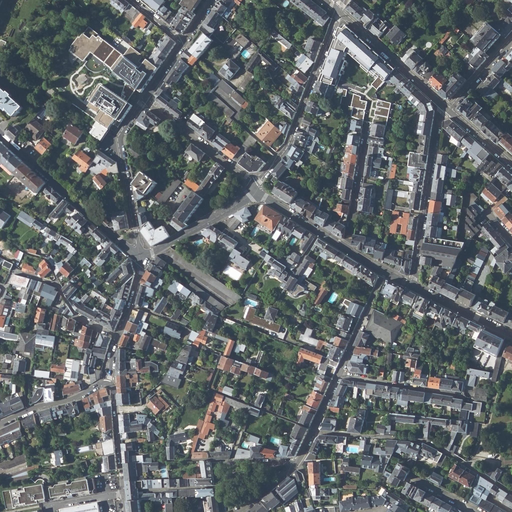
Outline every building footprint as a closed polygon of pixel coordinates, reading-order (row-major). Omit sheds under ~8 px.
[(130,4),(124,0),(112,0),(124,10),(130,4)] [(147,0),(145,4),(157,15),(164,6),(161,3),(160,1),(158,0),(147,0)] [(184,7),(192,13),(201,0),(173,0),(179,4),(184,7)] [(220,0),(220,1),(228,8),(229,7),(231,8),(234,11),(236,12),(238,10),(233,6),(230,6),(234,0),(220,0)] [(291,0),(291,1),(302,9),(309,0),(291,0)] [(309,0),(302,9),(313,18),(320,8),(309,0)] [(349,0),(346,10),(360,22),(369,12),(365,8),(363,10),(353,1),(352,1),(350,0),(349,0)] [(220,1),(214,10),(223,17),(224,18),(228,21),(234,11),(231,8),(229,7),(228,8),(220,1)] [(129,22),(132,25),(141,14),(130,4),(124,10),(133,18),(129,22)] [(165,22),(182,35),(196,15),(192,13),(184,7),(175,20),(173,18),(170,15),(172,13),(164,6),(157,15),(165,22)] [(313,18),(323,25),(330,17),(326,14),(327,13),(320,8),(313,18)] [(214,10),(205,24),(213,29),(215,30),(219,24),(217,23),(220,19),(222,20),(223,21),(224,18),(223,17),(214,10)] [(360,22),(369,30),(379,19),(370,11),(369,12),(360,22)] [(495,22),(491,25),(501,35),(505,38),(511,30),(511,13),(510,11),(506,15),(506,18),(501,24),(498,24),(495,22)] [(482,50),(485,53),(501,35),(491,25),(477,13),(461,32),(478,47),(482,50)] [(131,30),(133,28),(134,26),(136,28),(138,26),(142,29),(147,23),(143,19),(145,17),(141,14),(132,25),(129,28),(131,30)] [(384,32),(390,25),(386,22),(384,24),(379,19),(369,30),(378,39),(384,32)] [(394,42),(399,45),(407,36),(392,23),(390,25),(384,32),(392,39),(390,41),(393,44),(394,42)] [(147,30),(151,33),(156,27),(153,24),(148,29),(147,30)] [(206,35),(207,36),(213,29),(205,24),(200,30),(206,35)] [(395,70),(346,25),(344,28),(340,27),(319,81),(330,84),(337,87),(347,55),(351,54),(363,64),(361,66),(368,73),(370,71),(377,79),(371,84),(373,86),(377,89),(385,81),(395,70)] [(273,29),(271,32),(279,37),(278,39),(288,47),(285,51),(287,53),(293,44),(273,29)] [(62,77),(60,76),(57,81),(59,83),(66,88),(67,87),(82,98),(92,86),(94,87),(96,85),(98,81),(99,81),(98,75),(98,74),(95,72),(97,70),(96,69),(97,68),(98,69),(101,66),(100,65),(101,63),(102,64),(104,61),(103,60),(105,59),(106,60),(108,56),(107,55),(108,54),(109,53),(107,51),(108,50),(100,44),(98,46),(94,43),(95,42),(92,40),(92,41),(82,33),(79,36),(78,35),(69,47),(70,48),(68,51),(78,59),(78,60),(71,69),(70,69),(63,78),(62,77)] [(244,48),(250,41),(241,33),(235,39),(239,43),(235,47),(233,46),(228,52),(235,59),(241,52),(238,49),(241,45),(244,48)] [(314,62),(315,63),(323,43),(320,40),(317,38),(312,34),(307,49),(312,51),(311,54),(309,53),(307,56),(309,57),(314,62)] [(197,58),(199,59),(205,52),(207,49),(213,41),(207,36),(206,35),(191,52),(197,58)] [(137,42),(141,45),(145,39),(142,36),(137,42)] [(168,37),(164,42),(162,46),(158,43),(155,47),(167,56),(176,43),(168,37)] [(125,42),(121,39),(120,41),(122,43),(120,44),(112,38),(107,44),(131,63),(126,70),(123,67),(118,73),(121,76),(113,87),(123,94),(129,86),(136,77),(140,80),(136,86),(144,91),(152,79),(145,74),(144,76),(139,73),(148,60),(146,58),(139,53),(137,55),(131,50),(133,48),(128,44),(125,42)] [(440,51),(444,55),(448,50),(444,46),(440,51)] [(152,53),(164,62),(167,56),(155,47),(151,52),(152,53)] [(479,53),(486,60),(489,56),(485,53),(482,50),(478,47),(475,49),(473,51),(471,54),(472,55),(475,57),(475,56),(478,53),(479,53)] [(195,68),(197,66),(193,63),(197,58),(191,52),(187,49),(182,57),(195,68)] [(246,69),(250,73),(253,69),(254,69),(261,62),(260,61),(261,59),(263,60),(265,62),(264,63),(270,67),(275,62),(274,61),(260,49),(246,69)] [(402,60),(414,70),(422,61),(423,59),(412,50),(402,60)] [(152,64),(159,69),(164,62),(152,53),(149,58),(147,57),(146,58),(148,60),(152,64)] [(466,67),(473,74),(483,63),(475,56),(475,57),(472,55),(471,54),(471,53),(469,55),(469,57),(463,64),(465,66),(466,67)] [(475,56),(483,63),(486,60),(479,53),(478,53),(475,56)] [(227,56),(231,60),(241,69),(243,67),(228,54),(227,56)] [(297,66),(306,73),(314,62),(309,57),(307,56),(304,54),(298,61),(300,62),(297,66)] [(179,73),(183,76),(190,67),(181,59),(174,68),(179,73)] [(71,69),(78,60),(74,61),(70,64),(62,77),(63,78),(70,69),(71,69)] [(230,81),(241,69),(231,60),(220,73),(230,81)] [(509,72),(511,67),(511,63),(510,62),(508,65),(502,60),(493,70),(502,78),(508,71),(509,72)] [(422,74),(430,81),(437,72),(427,63),(425,64),(422,61),(414,70),(420,76),(422,74)] [(159,69),(152,64),(147,71),(154,76),(159,69)] [(464,74),(469,78),(473,74),(466,67),(465,66),(461,71),(464,74)] [(165,82),(167,83),(171,77),(174,80),(177,77),(179,73),(174,68),(165,82)] [(295,79),(303,86),(308,79),(297,70),(292,77),(295,79)] [(395,70),(385,81),(389,85),(391,82),(393,84),(395,83),(398,86),(404,78),(395,70)] [(502,78),(493,70),(491,73),(493,74),(500,82),(505,85),(504,86),(511,93),(511,92),(511,86),(502,78)] [(433,87),(440,93),(446,87),(444,85),(448,80),(439,71),(437,72),(430,81),(435,86),(433,87)] [(237,92),(242,96),(252,82),(255,77),(250,73),(237,92)] [(284,77),(294,85),(297,87),(293,92),(301,99),(305,88),(303,86),(295,79),(292,77),(288,73),(284,77)] [(440,93),(447,100),(450,99),(469,78),(464,74),(461,76),(458,73),(451,81),(453,83),(449,87),(447,85),(446,87),(440,93)] [(209,80),(214,85),(217,77),(213,74),(209,80)] [(483,82),(476,89),(483,95),(491,103),(498,95),(493,90),(500,82),(493,74),(485,83),(483,82)] [(397,87),(409,98),(417,89),(404,78),(398,86),(397,87)] [(229,95),(230,94),(234,90),(223,80),(221,81),(218,86),(229,95)] [(326,97),(330,84),(321,82),(318,81),(314,92),(326,97)] [(133,107),(102,86),(87,107),(118,128),(133,107)] [(377,89),(373,86),(365,95),(372,101),(378,99),(376,98),(372,97),(375,93),(377,89)] [(0,103),(15,117),(23,108),(10,97),(11,96),(8,93),(7,95),(0,87),(0,103)] [(175,92),(170,100),(171,101),(173,100),(176,94),(178,91),(175,89),(173,91),(175,92)] [(191,100),(193,101),(200,91),(197,89),(195,92),(196,93),(195,94),(194,93),(190,100),(191,100)] [(424,136),(431,137),(435,112),(431,102),(417,89),(409,98),(408,99),(417,107),(421,114),(418,135),(424,136)] [(230,94),(242,105),(241,106),(245,109),(250,103),(242,96),(237,92),(234,90),(230,94)] [(208,98),(230,118),(235,113),(212,92),(208,98)] [(170,100),(162,94),(160,96),(170,104),(171,101),(170,100)] [(352,95),(344,94),(343,107),(351,107),(352,95)] [(166,109),(170,104),(160,96),(157,101),(166,109)] [(39,104),(43,108),(49,102),(44,98),(39,104)] [(276,107),(293,120),(298,106),(292,101),(282,98),(276,107)] [(386,126),(391,103),(378,99),(372,101),(369,117),(374,119),(372,123),(385,126),(386,126)] [(468,99),(458,109),(471,121),(473,119),(478,114),(483,108),(476,102),(473,104),(468,99)] [(180,105),(173,100),(171,101),(170,104),(166,109),(179,118),(183,113),(178,109),(180,105)] [(307,111),(318,115),(320,108),(322,109),(323,106),(311,101),(307,111)] [(144,112),(138,121),(148,128),(151,123),(156,126),(161,120),(149,111),(148,111),(147,112),(146,112),(145,112),(144,112)] [(473,123),(482,131),(491,121),(495,117),(493,115),(489,120),(481,113),(480,115),(475,120),(473,123)] [(187,124),(198,133),(205,124),(206,123),(203,121),(195,115),(187,124)] [(310,126),(312,120),(305,117),(302,122),(310,126)] [(361,132),(363,121),(355,120),(353,119),(351,128),(349,128),(349,130),(354,131),(361,132)] [(442,128),(459,142),(466,134),(450,119),(443,122),(442,128)] [(35,140),(36,141),(45,130),(34,120),(26,129),(34,135),(32,138),(32,139),(35,140)] [(145,131),(148,128),(138,121),(136,124),(145,131)] [(257,135),(270,147),(279,136),(274,132),(277,127),(276,126),(270,121),(257,135)] [(283,132),(287,135),(290,128),(281,121),(279,121),(278,123),(276,126),(277,127),(283,132)] [(482,131),(497,144),(499,142),(506,135),(499,128),(499,127),(499,125),(497,123),(495,123),(494,124),(491,121),(482,131)] [(109,130),(97,122),(90,133),(102,141),(109,130)] [(318,131),(311,128),(309,127),(310,126),(302,122),(301,127),(308,130),(307,131),(300,128),(298,134),(310,139),(319,143),(319,142),(318,139),(315,137),(318,131)] [(370,136),(382,139),(383,136),(384,129),(385,126),(372,123),(370,136)] [(198,133),(209,141),(212,137),(218,129),(215,126),(212,129),(205,124),(198,133)] [(64,136),(75,145),(84,133),(73,125),(64,136)] [(7,134),(15,141),(21,135),(21,134),(13,126),(7,134)] [(279,136),(283,132),(277,127),(274,132),(279,136)] [(349,145),(359,147),(361,132),(354,131),(353,135),(350,135),(348,144),(349,145)] [(506,135),(499,142),(511,153),(511,136),(508,133),(506,135)] [(302,146),(306,147),(308,143),(310,139),(298,134),(296,139),(303,142),(302,146)] [(463,152),(466,154),(468,152),(475,141),(466,134),(459,142),(457,146),(460,148),(462,144),(466,147),(463,152)] [(210,142),(223,152),(230,143),(231,142),(224,137),(221,141),(218,139),(219,138),(215,135),(213,138),(210,142)] [(223,152),(239,164),(248,153),(257,141),(250,135),(240,149),(237,146),(236,148),(230,143),(223,152)] [(369,146),(381,149),(382,145),(383,145),(384,139),(382,139),(370,136),(369,146)] [(420,155),(428,156),(431,137),(424,136),(424,140),(421,140),(420,148),(419,148),(417,154),(420,155)] [(35,148),(44,155),(52,145),(44,138),(35,148)] [(481,164),(483,161),(490,154),(475,141),(468,152),(481,164)] [(79,170),(83,174),(91,165),(93,162),(94,161),(85,154),(91,146),(86,142),(73,158),(81,165),(80,167),(79,170)] [(2,162),(15,174),(16,173),(25,163),(2,143),(0,145),(0,159),(2,161),(2,162)] [(187,152),(200,162),(201,161),(206,154),(193,144),(187,152)] [(127,152),(140,161),(144,155),(132,145),(127,152)] [(296,162),(298,163),(300,160),(306,153),(294,145),(292,151),(288,155),(296,162)] [(346,153),(357,155),(359,147),(349,145),(349,150),(347,149),(346,153)] [(382,151),(382,150),(382,149),(381,149),(369,146),(367,155),(374,157),(379,158),(381,158),(381,154),(378,154),(379,150),(382,151)] [(262,153),(269,160),(273,155),(266,149),(262,153)] [(93,162),(105,170),(116,163),(100,152),(94,161),(93,162)] [(255,159),(248,153),(239,164),(251,173),(259,172),(266,163),(260,158),(259,159),(256,157),(255,159)] [(346,153),(345,161),(345,163),(356,165),(357,155),(346,153)] [(417,154),(409,153),(407,167),(408,167),(410,167),(426,170),(428,156),(420,155),(417,154)] [(201,161),(205,163),(209,156),(206,154),(201,161)] [(64,161),(67,164),(73,158),(69,155),(64,161)] [(290,170),(295,164),(296,162),(288,155),(282,162),(288,167),(290,170)] [(367,155),(365,165),(372,167),(374,157),(367,155)] [(436,165),(447,168),(447,165),(448,156),(438,155),(436,165)] [(148,162),(158,169),(160,167),(150,159),(148,162)] [(476,169),(491,182),(496,176),(504,167),(500,164),(498,166),(497,164),(495,167),(491,164),(489,162),(487,164),(485,163),(483,161),(481,164),(476,169)] [(272,180),(274,183),(288,167),(282,162),(272,174),(275,176),(272,180)] [(16,173),(38,192),(42,188),(46,183),(25,163),(16,173)] [(96,179),(102,189),(107,184),(103,178),(110,174),(110,175),(112,174),(113,175),(115,174),(118,173),(116,163),(105,170),(102,172),(96,179)] [(195,192),(203,198),(208,191),(216,180),(217,180),(225,169),(218,163),(210,174),(210,175),(200,187),(189,179),(187,181),(184,185),(195,192)] [(356,165),(345,163),(343,173),(343,174),(353,180),(356,165)] [(364,175),(371,177),(371,175),(372,171),(375,171),(375,167),(372,167),(365,165),(364,175)] [(434,179),(445,180),(446,172),(454,174),(455,170),(447,168),(436,165),(434,179)] [(424,184),(426,171),(426,170),(410,167),(408,167),(407,173),(411,174),(410,182),(412,182),(415,182),(424,184)] [(511,174),(504,167),(496,176),(497,177),(508,186),(511,181),(511,174)] [(141,190),(147,195),(156,183),(143,173),(134,185),(141,190)] [(353,180),(343,174),(341,188),(344,188),(352,190),(353,180)] [(274,193),(292,204),(294,200),(306,181),(297,176),(291,187),(290,187),(291,186),(288,185),(287,186),(281,182),(274,193)] [(157,202),(162,206),(181,182),(176,178),(166,190),(157,202)] [(444,190),(443,190),(445,180),(434,179),(432,192),(452,196),(453,191),(444,190)] [(414,184),(413,193),(422,195),(424,184),(415,182),(414,184)] [(502,193),(492,184),(491,182),(486,188),(497,198),(502,193)] [(57,202),(59,205),(64,199),(46,183),(42,188),(49,195),(48,196),(51,199),(52,199),(56,203),(57,202)] [(360,197),(371,199),(372,187),(362,185),(360,197)] [(344,188),(343,195),(343,198),(350,199),(352,190),(344,188)] [(492,208),(494,211),(502,204),(508,199),(502,193),(497,198),(486,188),(480,195),(486,201),(487,199),(492,203),(493,202),(495,204),(492,208)] [(383,210),(389,211),(393,191),(387,189),(383,210)] [(147,195),(141,190),(135,194),(136,202),(148,195),(147,195)] [(475,213),(477,211),(471,205),(474,202),(477,198),(473,193),(463,191),(459,196),(462,197),(457,226),(457,231),(455,242),(465,244),(467,238),(470,239),(481,229),(482,228),(481,227),(480,228),(473,220),(477,216),(475,213)] [(176,216),(186,224),(204,199),(203,198),(195,192),(176,216)] [(452,196),(432,192),(427,221),(439,223),(442,204),(442,202),(451,204),(454,196),(452,196)] [(409,210),(419,211),(422,195),(413,193),(412,193),(409,210)] [(312,216),(316,218),(319,209),(320,207),(323,198),(317,196),(313,203),(309,200),(308,200),(308,202),(307,202),(307,203),(302,214),(311,219),(312,216)] [(442,202),(442,204),(454,206),(455,196),(454,196),(451,204),(442,202)] [(296,201),(294,200),(292,204),(290,206),(302,214),(307,203),(298,197),(296,201)] [(341,197),(340,197),(340,201),(339,202),(338,207),(334,207),(333,207),(333,210),(338,211),(339,212),(344,213),(348,214),(349,206),(342,204),(343,198),(341,197)] [(359,205),(370,207),(372,199),(371,199),(360,197),(359,205)] [(342,204),(349,206),(350,199),(343,198),(342,204)] [(59,205),(64,209),(61,211),(68,218),(70,215),(72,213),(75,209),(70,204),(68,203),(64,199),(59,205)] [(477,211),(480,214),(483,211),(474,202),(471,205),(477,211)] [(494,211),(502,220),(510,213),(502,204),(494,211)] [(280,220),(282,222),(285,218),(265,205),(260,205),(257,212),(252,221),(254,222),(256,219),(274,231),(280,220)] [(358,211),(373,213),(374,207),(370,207),(359,205),(358,211)] [(242,221),(244,223),(249,220),(248,218),(252,215),(247,208),(235,215),(236,217),(236,216),(242,221)] [(0,226),(3,228),(11,216),(1,209),(0,209),(0,226)] [(72,213),(70,215),(68,218),(66,220),(74,228),(84,217),(79,212),(78,212),(75,209),(72,213)] [(315,221),(324,227),(328,218),(329,215),(319,209),(316,218),(315,221)] [(22,210),(18,218),(20,219),(24,214),(31,218),(32,216),(22,210)] [(399,212),(393,211),(392,217),(389,233),(395,234),(396,224),(402,224),(401,235),(407,236),(407,233),(407,229),(408,225),(410,214),(404,213),(403,219),(398,218),(399,212)] [(115,222),(109,223),(106,223),(111,227),(115,227),(116,231),(129,229),(126,212),(113,214),(115,222)] [(142,231),(150,222),(150,221),(149,213),(148,213),(146,213),(138,214),(142,231)] [(502,220),(506,225),(511,219),(511,215),(510,213),(502,220)] [(33,225),(41,231),(45,225),(44,224),(37,220),(32,216),(31,218),(24,214),(20,219),(32,227),(33,225)] [(171,223),(179,231),(189,225),(186,224),(176,216),(171,223)] [(228,226),(234,230),(242,221),(236,216),(236,217),(228,226)] [(74,228),(81,234),(86,229),(83,227),(88,221),(84,217),(74,228)] [(272,238),(276,240),(282,232),(290,237),(291,236),(292,233),(297,225),(285,218),(282,222),(272,238)] [(338,224),(330,219),(328,218),(324,227),(333,233),(338,224)] [(410,226),(408,225),(407,229),(416,231),(418,219),(412,218),(410,226)] [(142,231),(153,247),(170,236),(164,226),(156,230),(150,222),(142,231)] [(333,233),(344,239),(346,227),(339,222),(338,224),(333,233)] [(482,228),(481,229),(489,238),(490,238),(496,232),(488,223),(482,228)] [(104,241),(108,245),(111,241),(92,224),(88,229),(84,234),(87,237),(91,233),(102,243),(104,241)] [(54,239),(57,241),(58,241),(61,235),(56,232),(45,225),(41,231),(44,233),(43,235),(53,241),(54,239)] [(294,238),(296,240),(298,237),(302,239),(306,231),(297,225),(292,233),(296,235),(294,238)] [(204,234),(216,242),(219,239),(222,232),(212,226),(198,233),(199,236),(204,233),(204,234)] [(425,237),(441,240),(441,238),(438,237),(438,234),(441,234),(442,229),(427,226),(425,237)] [(219,239),(235,249),(239,243),(225,235),(228,231),(226,229),(223,233),(222,232),(219,239)] [(408,235),(407,240),(415,241),(416,231),(407,229),(407,233),(409,234),(409,235),(408,235)] [(302,249),(306,252),(316,237),(306,231),(302,239),(305,241),(301,248),(302,249)] [(505,243),(496,232),(490,238),(489,238),(488,239),(495,246),(490,251),(493,254),(505,243)] [(75,243),(65,237),(61,235),(58,241),(57,241),(56,244),(59,246),(61,243),(69,248),(68,250),(74,255),(77,250),(73,246),(75,243)] [(359,249),(364,250),(366,238),(354,235),(352,245),(359,246),(358,249),(359,249)] [(441,240),(425,237),(422,257),(433,259),(445,260),(444,269),(448,269),(452,270),(453,267),(457,260),(465,244),(455,242),(441,240)] [(374,239),(366,238),(364,250),(363,252),(375,259),(375,258),(377,247),(377,244),(376,244),(376,242),(374,241),(374,239)] [(318,250),(322,252),(324,252),(325,251),(329,245),(326,243),(319,239),(312,249),(317,252),(318,250)] [(108,245),(94,261),(97,264),(101,260),(105,264),(108,260),(105,258),(116,246),(111,241),(108,245)] [(229,259),(246,270),(251,262),(240,256),(242,254),(246,248),(239,243),(235,249),(229,259)] [(493,254),(492,255),(494,258),(497,261),(498,263),(507,274),(511,270),(511,269),(510,265),(509,261),(511,261),(511,259),(508,258),(508,256),(510,255),(510,254),(507,250),(509,247),(505,243),(493,254)] [(329,255),(335,259),(339,261),(340,262),(344,255),(329,245),(325,251),(324,252),(322,252),(321,253),(320,255),(326,259),(329,255)] [(375,258),(383,260),(386,248),(387,245),(382,245),(381,247),(377,247),(375,258)] [(456,300),(470,307),(476,295),(471,293),(472,289),(471,289),(489,252),(483,245),(475,261),(473,265),(463,286),(456,300)] [(260,255),(265,259),(268,255),(269,252),(264,248),(260,255)] [(399,272),(402,267),(403,260),(403,258),(404,254),(386,248),(383,260),(382,261),(396,265),(394,269),(399,272)] [(169,255),(237,301),(242,298),(241,296),(216,279),(210,275),(210,274),(209,274),(200,267),(196,264),(176,251),(169,255)] [(117,257),(122,261),(127,256),(122,252),(117,257)] [(279,280),(287,285),(292,278),(288,276),(289,274),(285,271),(287,267),(285,266),(276,260),(268,255),(265,259),(264,260),(268,263),(267,264),(270,265),(270,264),(276,268),(274,271),(277,272),(274,276),(280,279),(279,280)] [(353,273),(356,275),(362,266),(344,255),(340,262),(338,264),(342,266),(343,264),(354,271),(353,273)] [(52,265),(56,275),(60,271),(67,263),(68,262),(66,260),(55,265),(54,263),(50,256),(48,259),(52,265)] [(152,263),(158,268),(162,270),(164,267),(167,263),(157,256),(152,263)] [(276,260),(285,266),(287,262),(278,256),(276,260)] [(289,259),(298,265),(299,259),(292,256),(289,259)] [(434,267),(435,267),(435,264),(432,264),(433,259),(422,257),(421,265),(434,267)] [(83,259),(80,263),(83,266),(85,263),(89,267),(91,264),(85,258),(83,259)] [(108,279),(109,279),(114,275),(116,278),(123,272),(123,270),(124,270),(123,265),(132,262),(131,260),(129,258),(107,277),(108,279)] [(399,272),(407,276),(410,275),(412,259),(403,258),(403,260),(402,267),(399,272)] [(301,276),(302,277),(305,272),(309,267),(312,262),(306,259),(297,273),(297,274),(301,276)] [(3,266),(11,270),(12,267),(14,265),(6,260),(3,266)] [(35,275),(43,278),(51,270),(50,265),(45,260),(40,265),(40,267),(37,270),(39,271),(35,275)] [(457,269),(458,270),(462,263),(457,260),(453,267),(457,269)] [(108,297),(110,299),(112,297),(133,277),(135,273),(132,262),(123,265),(124,270),(125,276),(122,279),(119,277),(102,293),(108,297)] [(67,263),(60,271),(68,277),(74,270),(70,266),(67,263)] [(149,271),(158,277),(162,271),(162,270),(158,268),(152,263),(147,270),(148,271),(149,271)] [(200,267),(209,274),(211,271),(201,265),(200,267)] [(356,275),(374,287),(379,276),(362,266),(356,275)] [(435,267),(434,267),(431,275),(434,276),(429,287),(441,293),(446,282),(439,279),(444,269),(435,267)] [(456,300),(463,286),(459,283),(456,288),(450,285),(455,275),(454,275),(455,272),(452,270),(446,282),(441,293),(456,300)] [(145,276),(144,279),(142,284),(148,286),(151,288),(155,290),(157,291),(159,288),(158,286),(159,284),(162,286),(164,281),(158,277),(149,271),(148,271),(146,275),(145,276)] [(31,279),(15,274),(12,280),(11,283),(16,284),(16,285),(21,286),(21,290),(19,296),(24,298),(26,293),(28,288),(28,285),(31,279)] [(93,282),(97,286),(101,283),(94,276),(92,278),(90,276),(88,278),(91,281),(93,282)] [(292,290),(295,292),(294,292),(294,293),(293,294),(294,295),(294,296),(295,296),(296,296),(297,296),(298,295),(299,294),(300,293),(302,292),(306,293),(307,291),(308,291),(309,292),(311,290),(314,292),(317,287),(311,283),(308,287),(301,283),(304,278),(302,277),(301,276),(299,280),(293,276),(292,278),(287,285),(285,288),(292,292),(292,290)] [(118,298),(126,300),(133,277),(112,297),(118,298)] [(24,298),(27,299),(30,290),(29,289),(30,288),(33,289),(36,281),(31,279),(28,285),(28,288),(26,293),(24,298)] [(62,287),(66,294),(76,282),(78,281),(75,279),(73,282),(71,281),(70,282),(68,281),(62,287)] [(175,280),(171,286),(169,289),(174,293),(176,294),(178,292),(180,294),(179,295),(181,296),(180,297),(185,301),(188,297),(189,296),(192,292),(187,288),(175,280)] [(39,296),(41,297),(43,292),(46,284),(38,281),(35,291),(40,292),(39,296)] [(382,293),(393,298),(399,286),(387,281),(382,293)] [(80,285),(76,282),(66,294),(70,302),(74,300),(73,299),(74,298),(72,296),(80,285)] [(206,302),(220,312),(223,310),(225,306),(192,283),(187,288),(192,292),(206,302)] [(46,284),(43,292),(52,296),(50,301),(54,303),(56,298),(58,292),(56,289),(56,288),(46,284)] [(149,296),(153,297),(155,290),(151,288),(148,286),(142,284),(140,294),(146,295),(149,296)] [(391,301),(398,304),(401,298),(405,289),(399,286),(393,298),(391,301)] [(96,294),(104,301),(102,305),(103,306),(104,304),(108,297),(102,293),(101,292),(95,288),(92,292),(96,294)] [(314,302),(320,304),(326,295),(327,294),(328,292),(328,291),(323,288),(322,290),(314,302)] [(414,301),(416,301),(419,296),(405,289),(401,298),(413,303),(414,301)] [(201,304),(203,306),(206,302),(192,292),(189,296),(197,302),(201,305),(201,304)] [(86,294),(81,300),(78,303),(75,300),(74,300),(70,302),(76,311),(81,306),(89,296),(86,294)] [(140,294),(137,305),(143,307),(149,309),(151,304),(150,302),(145,301),(145,298),(146,295),(140,294)] [(20,303),(22,303),(22,301),(11,298),(5,295),(3,299),(20,303)] [(356,304),(364,308),(366,304),(355,298),(354,299),(344,295),(342,297),(356,304)] [(161,314),(170,299),(165,296),(160,303),(154,311),(161,314)] [(413,316),(422,320),(425,313),(428,309),(431,302),(419,296),(416,301),(413,307),(416,309),(413,316)] [(112,308),(121,312),(122,308),(115,306),(118,298),(112,297),(110,299),(108,297),(104,304),(108,306),(112,308)] [(473,309),(490,317),(495,307),(496,304),(494,303),(494,304),(491,303),(489,307),(486,305),(487,302),(487,301),(484,299),(484,300),(479,297),(473,309)] [(17,309),(18,311),(20,303),(3,299),(0,305),(8,307),(13,309),(17,309)] [(302,315),(304,316),(310,302),(304,300),(299,313),(301,314),(301,315),(302,315)] [(220,312),(206,302),(203,306),(201,309),(205,312),(207,312),(207,313),(204,319),(208,322),(214,314),(218,315),(220,312)] [(431,302),(428,309),(432,311),(435,313),(436,313),(440,315),(444,308),(431,302)] [(20,303),(18,311),(24,313),(26,304),(22,303),(20,303)] [(58,312),(72,316),(73,314),(68,306),(66,304),(62,309),(58,312)] [(102,312),(105,307),(108,308),(108,306),(104,304),(103,306),(100,311),(102,312)] [(353,315),(359,318),(364,308),(356,304),(351,315),(353,315)] [(0,305),(0,314),(6,316),(8,307),(0,305)] [(76,311),(95,321),(98,315),(81,306),(76,311)] [(266,318),(274,321),(278,311),(270,307),(266,318)] [(507,313),(495,307),(490,317),(504,324),(509,314),(507,313)] [(37,322),(44,323),(47,310),(39,308),(36,322),(37,322)] [(111,317),(105,314),(105,316),(99,313),(98,315),(95,321),(114,332),(122,312),(121,312),(112,308),(110,314),(112,315),(111,317)] [(130,321),(140,325),(141,322),(142,320),(145,312),(136,308),(130,321)] [(444,331),(448,333),(450,332),(453,325),(458,315),(444,308),(440,315),(438,319),(436,324),(444,328),(444,331)] [(183,312),(179,309),(172,318),(177,320),(183,312)] [(370,335),(392,345),(394,342),(401,328),(403,323),(392,317),(385,314),(375,309),(364,332),(370,335)] [(425,313),(438,319),(440,315),(436,313),(435,313),(432,311),(428,309),(425,313)] [(57,332),(58,326),(57,326),(58,322),(59,323),(61,316),(55,314),(51,331),(57,332)] [(210,332),(216,334),(217,330),(212,328),(215,320),(220,322),(221,319),(224,320),(225,318),(218,315),(214,314),(208,322),(203,329),(206,330),(210,332)] [(337,328),(350,332),(354,320),(358,321),(359,318),(353,315),(352,318),(342,314),(337,328)] [(403,323),(406,324),(407,321),(402,319),(402,318),(393,314),(392,317),(403,323)] [(464,331),(466,331),(471,321),(458,315),(453,325),(458,328),(459,326),(465,329),(464,331)] [(147,330),(149,325),(146,323),(144,323),(141,322),(140,325),(130,321),(126,330),(136,334),(145,338),(146,335),(146,334),(143,332),(144,329),(147,330)] [(465,335),(467,336),(469,332),(470,333),(472,329),(474,331),(475,331),(479,333),(482,327),(471,321),(466,331),(465,335)] [(44,323),(37,322),(36,329),(38,329),(37,334),(42,335),(49,336),(50,331),(45,330),(46,324),(44,323)] [(168,322),(164,333),(168,334),(167,335),(171,337),(170,339),(174,340),(175,338),(177,334),(181,336),(183,331),(179,329),(180,327),(168,322)] [(91,337),(96,338),(98,332),(84,326),(82,334),(91,337)] [(204,337),(206,330),(203,329),(202,331),(200,334),(197,337),(195,341),(191,346),(197,348),(198,348),(200,342),(202,336),(204,337)] [(0,336),(5,338),(18,340),(19,335),(2,331),(0,330),(0,336)] [(135,349),(139,350),(140,349),(145,338),(136,334),(126,330),(119,346),(126,347),(130,337),(134,339),(135,338),(139,340),(135,349)] [(343,336),(342,339),(349,342),(352,335),(338,330),(336,333),(343,336)] [(357,346),(362,347),(363,344),(365,345),(370,335),(364,332),(361,330),(354,346),(357,347),(357,346)] [(468,360),(493,372),(497,359),(498,355),(504,340),(483,330),(468,360)] [(17,350),(35,353),(37,334),(20,331),(19,335),(18,340),(17,350)] [(90,342),(91,337),(82,334),(77,333),(76,335),(78,336),(78,339),(80,340),(90,342)] [(101,347),(108,348),(112,338),(101,333),(97,344),(95,343),(94,345),(101,347)] [(225,354),(230,356),(236,341),(226,337),(216,334),(215,338),(229,343),(229,344),(225,354)] [(49,336),(42,335),(41,343),(54,346),(55,337),(49,336)] [(145,338),(140,349),(141,350),(141,349),(146,352),(149,346),(150,343),(152,338),(146,335),(145,338)] [(333,345),(345,350),(349,342),(342,339),(332,335),(329,343),(334,345),(333,345)] [(80,347),(88,349),(90,342),(80,340),(78,339),(76,339),(74,346),(78,347),(80,347)] [(235,348),(244,352),(246,345),(243,344),(238,342),(236,347),(235,348)] [(332,347),(327,358),(330,359),(339,363),(345,350),(333,345),(334,345),(329,343),(328,343),(327,346),(331,347),(332,347)] [(177,360),(187,363),(189,358),(188,358),(191,351),(194,352),(195,349),(196,349),(197,348),(191,346),(188,345),(183,351),(177,360)] [(369,360),(367,355),(378,357),(379,351),(362,347),(357,346),(357,347),(351,362),(363,364),(364,359),(369,360)] [(86,353),(85,361),(90,362),(91,355),(93,350),(91,350),(88,349),(80,347),(79,351),(85,352),(85,353),(86,353)] [(97,358),(105,359),(108,348),(101,347),(101,349),(93,348),(93,350),(91,355),(90,362),(89,367),(94,368),(93,369),(94,369),(101,371),(103,366),(98,365),(97,367),(94,366),(95,363),(97,358)] [(404,358),(407,359),(418,361),(419,358),(424,348),(421,347),(419,352),(418,355),(413,354),(414,351),(414,349),(409,348),(405,356),(404,358)] [(118,348),(118,362),(126,362),(126,354),(131,354),(130,351),(118,348)] [(321,364),(317,373),(319,374),(322,375),(324,376),(327,367),(326,366),(328,361),(329,361),(330,359),(327,358),(325,357),(313,352),(302,348),(299,356),(305,358),(321,364)] [(257,368),(258,368),(260,361),(263,353),(264,352),(260,350),(256,362),(248,359),(246,364),(257,368)] [(12,362),(15,363),(15,361),(16,355),(14,355),(5,354),(4,359),(4,362),(10,363),(12,362)] [(491,380),(496,382),(502,356),(498,355),(497,359),(493,372),(493,373),(492,379),(491,380)] [(219,368),(231,372),(235,360),(231,359),(223,356),(219,368)] [(296,365),(302,367),(304,362),(304,361),(305,358),(299,356),(296,365)] [(414,384),(427,386),(428,380),(427,379),(427,377),(428,377),(428,375),(421,374),(422,371),(421,371),(422,363),(423,363),(424,360),(419,358),(418,361),(417,368),(416,372),(415,376),(414,384)] [(90,374),(93,382),(96,380),(94,369),(93,369),(89,368),(89,367),(90,362),(85,361),(67,359),(67,362),(65,371),(65,376),(64,380),(65,380),(78,381),(80,364),(83,364),(82,373),(90,374)] [(328,361),(326,366),(327,367),(328,364),(337,368),(339,363),(330,359),(329,361),(328,361)] [(412,372),(416,372),(417,368),(418,361),(407,359),(406,366),(410,367),(410,369),(412,369),(412,372)] [(136,364),(137,373),(142,372),(142,373),(151,372),(150,367),(145,367),(142,368),(142,365),(142,360),(136,360),(136,361),(136,364)] [(168,373),(167,374),(170,375),(178,378),(179,378),(181,373),(183,374),(187,364),(187,363),(177,360),(173,364),(172,367),(168,373)] [(231,372),(240,375),(242,370),(242,369),(242,368),(245,363),(235,360),(231,372)] [(26,363),(15,361),(15,363),(15,364),(14,370),(13,374),(18,374),(18,371),(24,372),(26,363)] [(52,370),(65,371),(67,362),(64,362),(63,363),(61,363),(61,364),(54,364),(53,364),(52,370)] [(117,362),(117,371),(126,370),(126,362),(118,362),(117,362)] [(350,371),(364,374),(365,364),(363,364),(351,362),(348,367),(350,371)] [(242,368),(242,369),(255,374),(257,368),(246,364),(245,363),(242,368)] [(117,371),(117,376),(126,376),(126,375),(131,375),(134,374),(136,374),(137,374),(137,373),(136,364),(132,365),(132,368),(134,368),(135,369),(132,369),(128,370),(126,370),(117,371)] [(255,374),(267,378),(268,377),(270,378),(271,377),(273,377),(275,374),(258,368),(257,368),(255,374)] [(473,375),(492,379),(493,373),(468,368),(467,374),(473,375)] [(393,381),(401,382),(402,375),(403,371),(401,370),(401,372),(395,371),(393,381)] [(11,390),(12,390),(13,376),(0,374),(0,380),(7,381),(7,384),(11,384),(11,390)] [(126,376),(117,376),(118,385),(127,384),(127,383),(132,383),(139,382),(137,374),(136,374),(134,374),(131,375),(126,375),(126,376)] [(318,374),(317,378),(320,379),(317,384),(314,390),(314,391),(324,395),(332,379),(324,376),(322,375),(319,374),(318,374)] [(441,389),(452,390),(454,381),(454,376),(443,374),(442,379),(441,389)] [(454,381),(452,390),(462,392),(463,392),(464,382),(459,381),(460,377),(454,376),(454,381)] [(429,387),(441,389),(442,379),(430,377),(429,387)] [(47,399),(47,401),(53,400),(53,391),(56,391),(56,385),(54,385),(54,382),(57,382),(57,379),(52,378),(52,380),(47,380),(47,388),(47,399)] [(363,399),(365,400),(366,399),(366,398),(367,394),(368,384),(359,382),(358,387),(364,389),(363,399)] [(81,390),(80,384),(70,387),(69,384),(65,385),(64,395),(80,390),(81,390)] [(366,398),(366,399),(370,399),(370,394),(376,395),(378,385),(368,384),(367,394),(366,398)] [(335,396),(344,397),(345,397),(348,390),(349,391),(352,391),(353,387),(349,386),(340,385),(335,396)] [(376,395),(384,397),(385,386),(378,385),(376,395)] [(384,397),(391,398),(391,397),(393,387),(385,386),(384,397)] [(35,403),(47,399),(47,388),(38,387),(39,389),(36,390),(34,392),(34,395),(34,397),(30,398),(30,405),(35,403)] [(100,390),(102,397),(103,397),(111,395),(110,390),(104,387),(100,390)] [(393,387),(391,397),(398,398),(400,389),(393,387)] [(474,399),(487,401),(489,391),(489,390),(476,388),(474,399)] [(102,397),(100,390),(91,395),(90,396),(91,401),(94,401),(95,400),(96,405),(104,403),(104,402),(103,397),(102,397)] [(411,390),(409,400),(425,403),(426,393),(411,390)] [(254,405),(262,408),(268,392),(265,391),(264,392),(261,391),(257,404),(255,403),(254,405)] [(308,403),(318,408),(324,395),(314,391),(311,398),(308,403)] [(227,397),(215,392),(213,398),(211,403),(213,404),(216,405),(217,404),(220,405),(218,411),(222,413),(223,410),(224,406),(225,402),(227,397)] [(118,394),(119,405),(120,405),(129,404),(132,404),(135,404),(135,402),(131,402),(130,394),(127,394),(127,393),(118,394)] [(142,405),(145,405),(146,399),(151,400),(151,396),(147,394),(141,398),(142,404),(142,405)] [(433,403),(443,405),(444,396),(434,394),(433,397),(426,396),(425,403),(424,405),(433,403)] [(16,404),(11,406),(14,412),(24,407),(19,396),(14,399),(16,404)] [(85,409),(87,413),(90,413),(91,412),(89,407),(91,407),(90,405),(89,402),(92,402),(90,396),(88,397),(82,401),(85,408),(85,409)] [(339,408),(348,409),(348,407),(343,407),(344,402),(346,402),(346,401),(344,400),(345,397),(344,397),(335,396),(330,407),(339,408)] [(443,405),(452,406),(453,398),(454,397),(444,396),(443,405)] [(148,405),(156,414),(162,409),(163,410),(165,411),(169,407),(169,405),(161,397),(159,399),(156,397),(148,405)] [(225,402),(240,408),(244,409),(243,413),(242,414),(245,415),(246,411),(248,405),(227,397),(225,402)] [(452,410),(458,411),(458,408),(462,409),(463,400),(453,398),(452,406),(452,407),(452,410)] [(5,416),(14,412),(11,406),(12,400),(6,401),(2,403),(1,406),(2,410),(5,416)] [(79,410),(85,409),(85,408),(82,401),(67,405),(70,415),(70,416),(75,415),(75,414),(79,412),(79,410)] [(94,411),(98,410),(112,407),(111,401),(104,402),(104,403),(96,405),(97,406),(95,408),(93,409),(94,411)] [(59,414),(60,418),(70,415),(67,405),(58,407),(59,414)] [(259,415),(272,420),(274,415),(248,405),(246,411),(251,412),(251,413),(259,416),(259,415)] [(306,411),(303,417),(300,423),(310,427),(317,410),(306,406),(304,410),(306,411)] [(45,417),(46,422),(54,420),(53,416),(51,409),(40,412),(42,418),(45,417)] [(205,421),(201,433),(199,437),(204,439),(205,434),(208,435),(210,428),(212,423),(209,422),(212,416),(209,415),(210,411),(208,410),(205,421)] [(355,433),(361,433),(364,421),(366,410),(360,410),(358,419),(355,433)] [(387,422),(390,423),(391,418),(397,420),(398,414),(388,413),(387,422)] [(416,423),(420,423),(421,416),(414,415),(414,414),(407,413),(407,415),(399,414),(398,414),(397,420),(397,421),(416,424),(416,423)] [(28,427),(29,429),(37,426),(36,422),(34,414),(23,420),(26,428),(28,427)] [(154,432),(156,434),(157,432),(158,430),(156,429),(157,428),(150,422),(151,419),(147,418),(147,416),(137,414),(138,418),(138,421),(138,424),(143,424),(154,432)] [(102,425),(104,432),(114,430),(112,416),(107,416),(101,418),(100,418),(102,423),(100,423),(100,426),(102,425)] [(420,425),(421,425),(421,423),(433,424),(434,418),(421,416),(420,423),(420,425)] [(348,432),(355,433),(358,419),(352,417),(349,425),(348,432)] [(450,438),(454,440),(458,432),(460,421),(450,419),(434,418),(433,424),(449,426),(449,425),(454,425),(450,438)] [(16,438),(19,436),(19,435),(23,434),(21,420),(11,425),(16,438)] [(321,430),(335,431),(336,424),(337,421),(332,421),(332,424),(322,423),(320,428),(321,430)] [(460,421),(458,432),(462,432),(462,435),(466,435),(467,427),(468,424),(465,424),(465,422),(460,421)] [(376,432),(384,433),(385,429),(386,423),(382,423),(381,425),(379,424),(379,423),(378,423),(376,432)] [(132,440),(132,443),(133,443),(136,443),(157,440),(157,437),(156,437),(154,437),(154,432),(143,424),(138,424),(121,427),(122,441),(129,440),(128,432),(147,430),(148,439),(143,438),(132,440)] [(293,437),(303,441),(308,429),(297,424),(292,434),(285,432),(283,436),(292,439),(293,437)] [(3,428),(8,440),(11,439),(11,440),(16,438),(11,425),(3,428)] [(97,439),(98,443),(101,442),(114,439),(114,430),(104,432),(104,434),(105,437),(97,439)] [(196,430),(192,441),(194,442),(193,445),(190,453),(193,455),(196,446),(199,437),(201,433),(201,432),(197,430),(196,430)] [(175,459),(174,445),(174,444),(175,442),(179,442),(182,442),(187,442),(187,434),(170,435),(168,441),(167,443),(169,459),(169,460),(175,459)] [(328,443),(328,436),(321,435),(317,438),(309,455),(305,461),(313,460),(316,460),(315,455),(317,455),(320,447),(318,446),(320,443),(322,443),(321,445),(327,446),(328,443)] [(339,446),(339,444),(338,444),(338,437),(328,436),(328,443),(337,444),(336,445),(339,446)] [(259,445),(252,445),(252,447),(252,451),(252,458),(265,458),(266,454),(261,453),(263,448),(263,446),(261,446),(264,439),(259,437),(258,440),(260,441),(259,445)] [(292,439),(292,441),(294,443),(293,445),(291,444),(291,445),(289,451),(289,454),(288,457),(296,456),(303,441),(293,437),(292,439)] [(387,454),(392,454),(396,446),(398,441),(388,440),(387,454)] [(398,441),(396,446),(402,449),(402,450),(407,452),(411,442),(398,441)] [(407,452),(418,457),(419,454),(422,447),(422,446),(411,442),(407,452)] [(123,451),(129,451),(137,450),(136,446),(133,446),(133,443),(132,443),(122,444),(123,451)] [(419,454),(429,458),(433,460),(438,463),(443,454),(438,452),(438,450),(423,443),(422,446),(422,447),(419,454)] [(279,452),(263,448),(261,453),(266,454),(265,458),(276,457),(288,457),(289,454),(289,451),(291,445),(286,444),(286,445),(281,444),(279,452)] [(211,453),(214,460),(226,459),(229,459),(232,451),(222,451),(222,447),(216,448),(216,452),(214,452),(214,451),(212,451),(211,453)] [(123,451),(124,463),(136,463),(143,462),(152,462),(152,458),(144,458),(144,456),(137,456),(130,457),(130,453),(129,451),(123,451)] [(437,464),(441,466),(447,456),(443,453),(443,454),(438,463),(437,464)] [(18,457),(21,463),(27,461),(26,455),(26,454),(20,456),(18,457)] [(104,457),(106,472),(113,470),(117,469),(116,455),(104,457)] [(382,455),(381,455),(380,459),(373,458),(374,456),(364,455),(362,466),(376,468),(376,470),(385,472),(385,470),(390,459),(387,457),(387,456),(382,455)] [(196,466),(197,465),(202,465),(202,467),(203,476),(204,479),(213,478),(211,463),(209,460),(196,461),(196,466)] [(310,465),(310,473),(321,473),(320,463),(313,463),(313,460),(305,461),(303,465),(310,465)] [(2,468),(4,469),(9,468),(7,461),(0,463),(0,466),(1,468),(2,468)] [(152,462),(143,462),(144,472),(147,472),(147,470),(149,470),(159,469),(158,462),(152,462)] [(137,476),(136,463),(124,463),(126,481),(135,481),(135,476),(137,476)] [(401,479),(404,481),(410,470),(399,463),(394,475),(401,479)] [(342,465),(341,478),(345,479),(346,471),(360,473),(361,468),(349,466),(344,465),(342,465)] [(449,476),(459,481),(464,471),(460,468),(460,467),(455,465),(449,476)] [(491,477),(498,481),(503,471),(497,468),(495,473),(494,472),(491,477)] [(485,474),(491,477),(494,472),(488,469),(485,474)] [(297,477),(298,482),(300,481),(301,484),(306,483),(303,473),(297,470),(291,475),(297,477)] [(379,484),(381,486),(388,472),(385,470),(385,472),(379,484)] [(433,471),(431,475),(442,481),(444,477),(433,471)] [(459,481),(470,487),(472,483),(471,482),(474,476),(464,471),(459,481)] [(310,473),(310,486),(321,486),(321,473),(310,473)] [(388,482),(397,487),(401,479),(394,475),(392,474),(388,482)] [(440,486),(442,481),(431,475),(429,479),(440,486)] [(491,483),(478,475),(468,501),(489,511),(508,511),(485,500),(490,492),(498,497),(498,499),(511,507),(511,496),(508,494),(500,489),(494,485),(491,483)] [(281,501),(283,505),(285,504),(299,492),(295,479),(289,477),(272,491),(281,501)] [(19,489),(4,491),(5,496),(7,497),(8,502),(7,505),(7,509),(22,506),(22,504),(26,504),(26,506),(40,503),(39,501),(47,500),(47,502),(47,500),(55,499),(55,500),(64,499),(65,497),(69,496),(69,497),(74,496),(74,495),(77,494),(77,495),(79,496),(97,493),(94,478),(75,482),(73,484),(69,485),(68,483),(45,487),(44,484),(23,488),(23,490),(20,491),(19,489)] [(189,479),(190,482),(191,482),(191,483),(191,484),(190,484),(190,486),(191,486),(214,485),(213,478),(204,479),(197,478),(189,479)] [(165,479),(166,488),(177,487),(176,479),(169,480),(169,479),(165,479)] [(176,479),(177,487),(188,486),(188,482),(188,479),(176,479)] [(126,481),(126,490),(143,489),(143,480),(138,481),(135,481),(126,481)] [(143,480),(143,489),(164,488),(164,485),(163,485),(162,480),(144,480),(143,480)] [(403,492),(410,496),(415,487),(409,483),(403,492)] [(410,496),(421,502),(426,492),(415,487),(410,496)] [(370,508),(379,506),(384,505),(388,498),(391,500),(395,494),(385,488),(378,498),(369,499),(370,504),(370,508)] [(198,497),(203,497),(203,499),(205,499),(204,497),(208,497),(209,497),(216,496),(215,489),(197,489),(198,497)] [(166,503),(166,511),(172,511),(173,511),(173,498),(173,497),(178,497),(178,491),(173,491),(169,491),(166,491),(165,493),(165,495),(160,494),(153,494),(153,499),(151,499),(152,504),(166,503)] [(272,508),(272,509),(281,501),(272,491),(264,499),(272,508)] [(143,492),(127,493),(128,501),(140,500),(142,500),(145,499),(150,499),(151,499),(153,499),(153,494),(144,494),(144,493),(143,493),(143,492)] [(421,502),(430,507),(435,497),(426,492),(421,502)] [(394,503),(391,508),(396,511),(404,511),(407,508),(403,506),(406,501),(395,494),(391,500),(394,503)] [(218,511),(216,496),(209,497),(208,497),(208,499),(208,500),(208,501),(203,501),(203,502),(199,502),(200,506),(205,506),(205,508),(203,509),(203,511),(218,511)] [(356,510),(367,508),(366,505),(370,504),(369,499),(369,497),(362,498),(354,499),(356,509),(356,510)] [(435,510),(439,511),(444,502),(435,497),(430,507),(435,510)] [(348,501),(340,502),(340,506),(335,507),(335,511),(346,511),(346,510),(351,510),(356,509),(354,499),(354,498),(348,498),(348,501)] [(248,511),(267,511),(272,508),(264,499),(257,504),(258,505),(256,508),(255,507),(248,511)] [(142,501),(142,500),(140,500),(128,501),(128,511),(141,511),(140,501),(142,501)] [(294,505),(296,511),(305,511),(306,511),(314,509),(313,507),(305,509),(305,508),(304,508),(301,500),(294,502),(294,505)] [(99,511),(98,502),(92,503),(90,504),(60,509),(60,511),(99,511)] [(452,511),(454,509),(455,508),(444,502),(439,511),(441,511),(452,511)]
